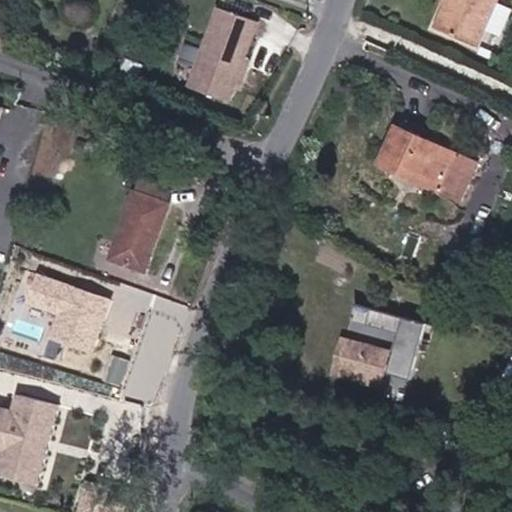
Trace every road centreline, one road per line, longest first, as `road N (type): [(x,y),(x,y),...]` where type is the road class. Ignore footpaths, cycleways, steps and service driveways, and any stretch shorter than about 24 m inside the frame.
road 1 (tertiary): [(171,511),(173,387),(270,161)]
road 2 (residential): [(270,161),(0,58)]
road 3 (tertiary): [(270,161),(340,0)]
